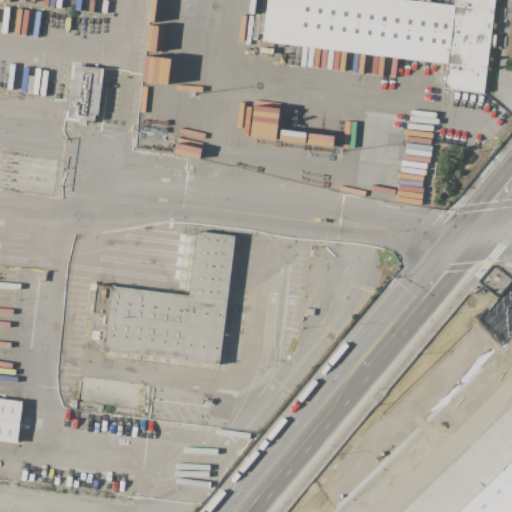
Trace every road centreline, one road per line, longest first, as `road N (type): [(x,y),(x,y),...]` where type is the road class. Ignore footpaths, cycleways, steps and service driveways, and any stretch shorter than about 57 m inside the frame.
road 1 (secondary): [(476,231),(324,406)]
road 2 (secondary): [(324,406),(236,511)]
